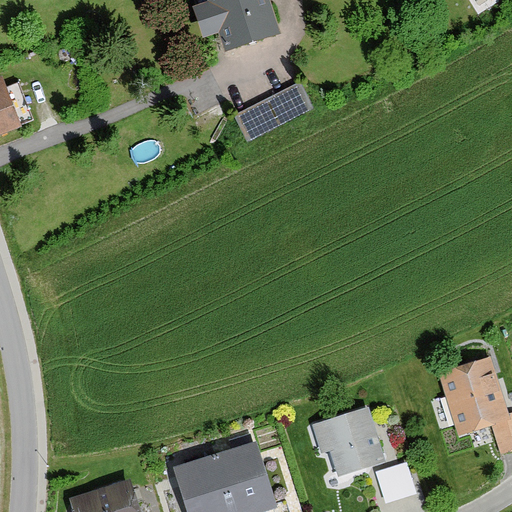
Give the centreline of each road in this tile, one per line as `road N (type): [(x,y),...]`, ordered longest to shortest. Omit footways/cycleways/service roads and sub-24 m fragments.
road 1 (residential): [(0,157),(264,59),(280,46),(289,0)]
road 2 (tertiary): [(0,290),(22,395),(25,511)]
